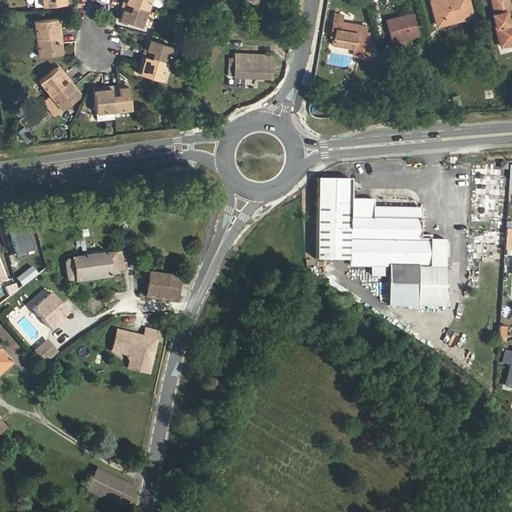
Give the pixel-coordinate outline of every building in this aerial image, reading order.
[(122,9),(118,18),(139,26),(145,10),(148,0),(122,0),(122,1),(119,8),(122,9)] [(468,0),(430,0),(437,25),(473,16),(468,0)] [(511,21),(508,23),(504,10),(501,0),(491,0),(495,14),(493,15),(501,46),(511,43),(511,21)] [(501,0),(504,10),(509,8),(506,0),(501,0)] [(413,13),(386,20),(391,42),(419,35),(413,13)] [(334,14),(332,26),(336,27),(334,38),(333,44),(356,49),(354,55),(369,59),(372,46),(369,45),(371,40),(368,39),(369,33),(365,32),(366,27),(341,22),(342,15),(334,14)] [(36,54),(58,52),(57,42),(61,41),(60,34),(59,26),(55,27),(54,16),(32,19),(34,37),(36,54)] [(141,64),(138,72),(159,79),(164,62),(170,46),(149,39),(146,48),(143,47),(140,55),(138,62),(138,63),(141,64)] [(234,67),(233,76),(271,77),(272,55),(231,53),(231,57),(228,57),(228,66),(234,67)] [(57,64),(55,65),(61,73),(63,72),(57,64)] [(59,107),(77,93),(71,86),(73,84),(68,78),(63,72),(61,73),(55,65),(37,79),(48,94),(59,107)] [(101,88),(91,89),(94,112),(112,110),(129,108),(127,85),(116,87),(116,83),(109,84),(101,85),(101,88)] [(79,91),(73,84),(71,86),(77,93),(79,91)] [(388,275),(388,285),(419,285),(419,291),(419,306),(445,307),(446,242),(422,242),(423,208),(373,207),(373,200),(350,199),(351,179),(336,179),(319,180),(317,265),(383,266),(383,275),(388,275)] [(83,214),(81,205),(75,206),(77,215),(70,216),(72,230),(79,229),(80,233),(84,232),(81,214),(83,214)] [(511,228),(504,228),(503,250),(511,250),(511,240),(511,228)] [(119,273),(119,271),(116,252),(67,258),(64,262),(67,280),(74,279),(74,281),(112,276),(112,274),(119,273)] [(176,301),(179,276),(149,272),(146,298),(176,301)] [(419,285),(388,285),(389,306),(419,306),(419,291),(419,285)] [(67,313),(50,293),(33,309),(50,328),(67,313)] [(151,374),(160,332),(147,329),(145,337),(145,339),(142,339),(143,336),(118,331),(114,349),(138,355),(135,370),(151,374)] [(46,362),(57,352),(48,340),(36,350),(46,362)] [(138,355),(114,349),(114,352),(128,356),(132,361),(130,369),(135,370),(138,355)] [(0,371),(10,362),(0,351),(0,371)] [(114,380),(116,373),(99,369),(98,376),(114,380)] [(0,444),(4,449),(4,448),(8,444),(5,440),(10,435),(4,429),(6,427),(0,420),(0,444)] [(124,508),(135,486),(97,468),(87,490),(124,508)]
